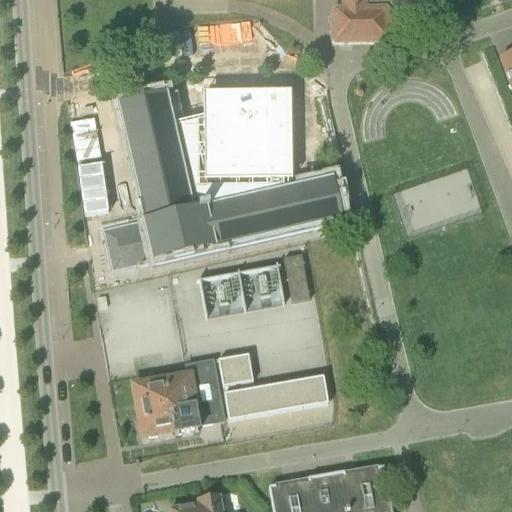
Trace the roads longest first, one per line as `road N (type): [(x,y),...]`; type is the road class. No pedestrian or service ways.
road 1 (motorway): [(46,511),(4,0)]
road 2 (trunk): [(50,511),(9,0)]
road 3 (residential): [(56,495),(19,0)]
